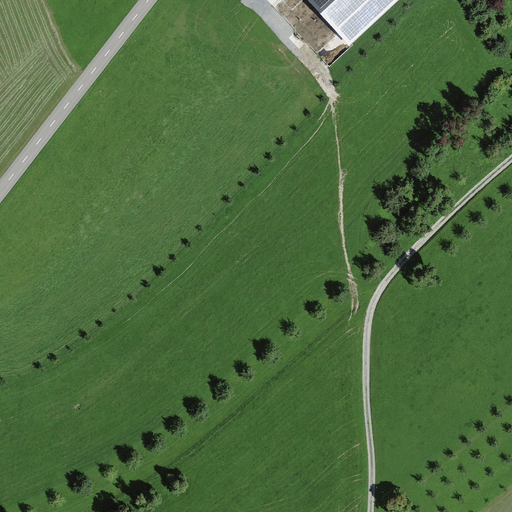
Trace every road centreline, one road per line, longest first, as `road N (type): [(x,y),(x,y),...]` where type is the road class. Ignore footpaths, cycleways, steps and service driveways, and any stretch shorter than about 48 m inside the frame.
road 1 (track): [(511,161),(383,290),(369,365),(369,511)]
road 2 (tertiary): [(0,192),(148,0)]
